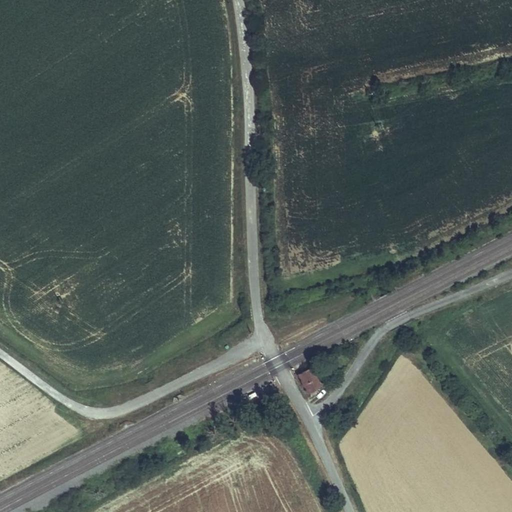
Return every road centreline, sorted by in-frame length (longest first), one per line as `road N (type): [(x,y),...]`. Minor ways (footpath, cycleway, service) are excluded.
road 1 (unclassified): [(265,339),(254,283),(237,0)]
road 2 (unclassified): [(0,354),(70,405),(105,412),(265,339)]
road 3 (unclassified): [(511,273),(384,328),(307,419)]
